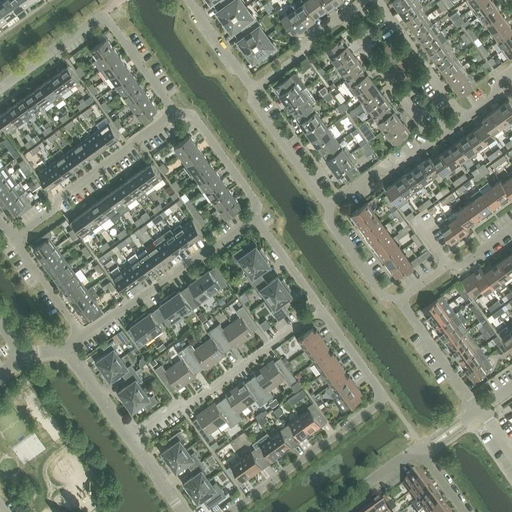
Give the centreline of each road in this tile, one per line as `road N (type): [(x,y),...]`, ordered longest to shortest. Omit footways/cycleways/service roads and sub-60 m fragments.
road 1 (residential): [(229,511),(387,398),(322,308)]
road 2 (residential): [(128,438),(174,404),(198,399),(322,308)]
road 3 (residential): [(81,335),(257,216)]
road 4 (residential): [(9,238),(176,114)]
road 5 (residential): [(433,143),(343,18)]
road 6 (residential): [(331,206),(254,102),(256,91)]
road 7 (residential): [(257,216),(254,199),(192,115),(176,114)]
road 8 (residential): [(480,410),(401,303)]
road 9 (residential): [(401,303),(511,231)]
road 10 (residential): [(0,88),(103,13)]
road 11 (residential): [(176,114),(103,13)]
road 12 (residential): [(401,303),(387,296),(331,221),(331,206)]
road 13 (residential): [(81,335),(9,238)]
road 14 (residential): [(331,206),(433,143)]
